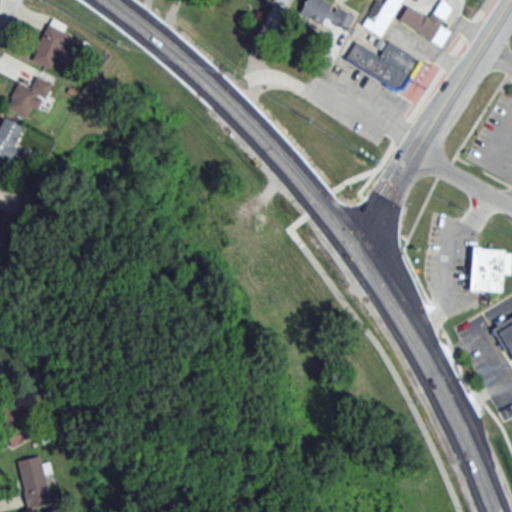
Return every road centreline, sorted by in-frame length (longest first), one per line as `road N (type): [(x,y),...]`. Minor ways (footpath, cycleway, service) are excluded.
road 1 (secondary): [(110,0),(248,121),(358,250)]
road 2 (secondary): [(494,511),(426,361),(358,250)]
road 3 (residential): [(252,79),(266,73),(285,80),(511,203)]
road 4 (tertiary): [(413,143),(502,0)]
road 5 (tertiary): [(358,250),(413,143)]
